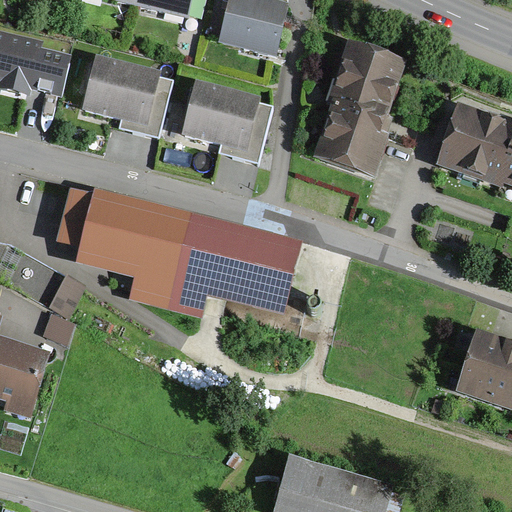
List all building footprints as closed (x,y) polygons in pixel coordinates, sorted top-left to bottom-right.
[(101,0),(134,8),(136,0),(101,0)] [(186,21),(191,0),(136,0),(134,8),(186,21)] [(282,14),(228,0),(216,50),(269,64),(282,14)] [(41,49),(0,39),(0,92),(29,99),(41,49)] [(402,72),(347,52),(326,108),(335,111),(316,161),(370,181),(385,142),(376,139),(402,72)] [(160,81),(90,63),(77,116),(147,134),(160,81)] [(259,105),(191,88),(177,144),(245,161),(259,105)] [(511,132),(451,113),(432,174),(511,198),(511,132)] [(295,252),(105,200),(93,245),(179,268),(168,308),(203,317),(207,302),(276,321),(295,252)] [(88,294),(11,248),(0,247),(0,278),(72,321),(88,294)] [(53,316),(45,338),(70,348),(79,326),(53,316)] [(511,356),(476,344),(458,396),(511,414),(511,356)] [(0,401),(10,404),(8,413),(29,419),(44,362),(0,350),(0,401)] [(390,511),(397,487),(298,460),(284,510),(289,511),(390,511)]
